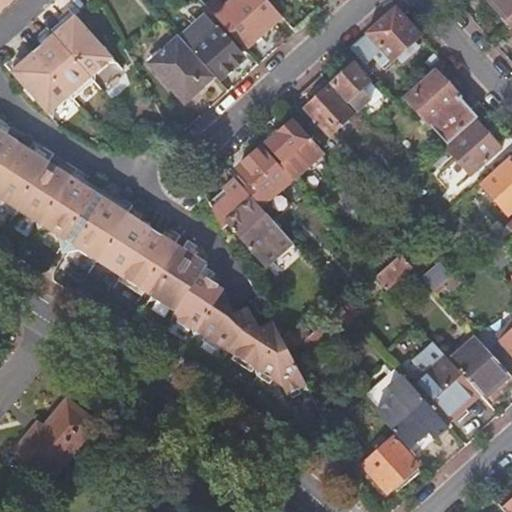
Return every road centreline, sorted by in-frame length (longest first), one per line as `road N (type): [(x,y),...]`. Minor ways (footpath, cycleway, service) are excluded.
road 1 (secondary): [(329,511),(271,447),(140,345),(72,307)]
road 2 (residential): [(0,91),(70,150),(137,181),(224,272)]
road 3 (residential): [(364,0),(206,142)]
road 4 (residential): [(425,0),(511,98)]
